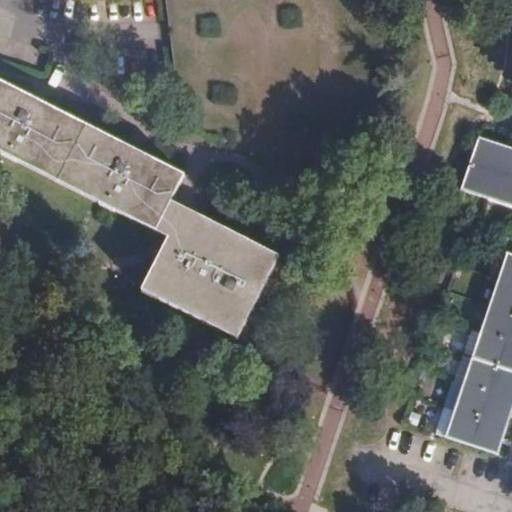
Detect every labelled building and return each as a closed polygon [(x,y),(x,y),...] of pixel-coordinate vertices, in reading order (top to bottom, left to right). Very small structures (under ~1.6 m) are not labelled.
[(165,0),(172,50),(174,68),(191,208),(355,188),(358,182),(335,0),(165,0)] [(0,153),(58,183),(87,126),(52,108),(41,103),(0,82),(0,153)] [(157,234),(172,203),(185,176),(141,154),(87,126),(58,183),(157,234)] [(511,149),(488,142),(478,139),(461,190),(487,199),(511,206),(511,149)] [(280,258),(172,203),(157,234),(169,240),(161,257),(143,292),(239,341),(280,258)] [(482,331),(473,359),(464,385),(456,411),(446,438),(498,455),(502,443),(511,412),(511,254),(508,253),(499,279),(490,305),(482,331)] [(464,385),(473,359),(461,355),(452,381),(464,385)] [(456,411),(464,385),(452,381),(444,407),(456,411)] [(434,434),(446,438),(456,411),(444,407),(434,434)]
